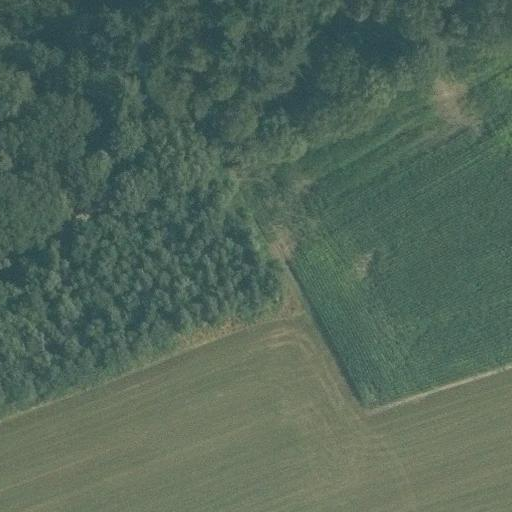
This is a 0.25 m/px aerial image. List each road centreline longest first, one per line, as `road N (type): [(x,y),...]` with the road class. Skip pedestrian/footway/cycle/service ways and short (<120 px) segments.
road 1 (track): [(338,65),(0,255)]
road 2 (track): [(448,0),(338,65)]
